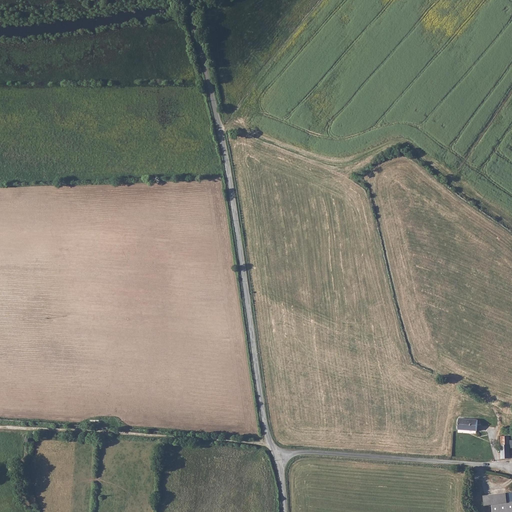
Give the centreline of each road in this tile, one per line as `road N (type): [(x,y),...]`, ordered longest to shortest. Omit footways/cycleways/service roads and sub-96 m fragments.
road 1 (unclassified): [(188,0),(227,157),(265,432),(275,453)]
road 2 (track): [(272,447),(0,429)]
road 3 (unclassified): [(511,466),(275,453)]
